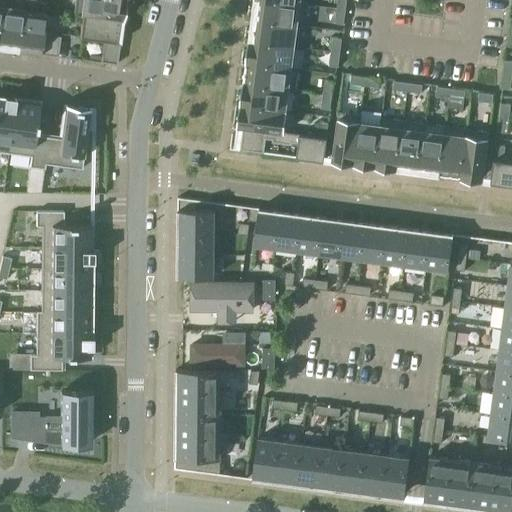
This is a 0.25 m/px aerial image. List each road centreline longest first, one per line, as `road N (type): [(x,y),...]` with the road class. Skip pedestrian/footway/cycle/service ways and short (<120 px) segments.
road 1 (residential): [(132,177),(511,224)]
road 2 (residential): [(136,497),(132,177)]
road 3 (residential): [(150,82),(0,61)]
road 4 (unclassified): [(136,497),(0,479)]
